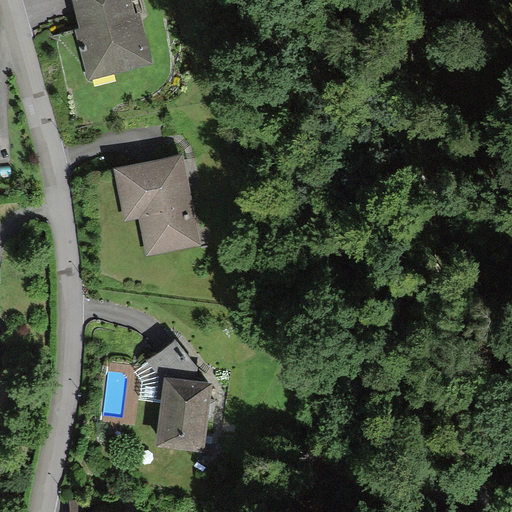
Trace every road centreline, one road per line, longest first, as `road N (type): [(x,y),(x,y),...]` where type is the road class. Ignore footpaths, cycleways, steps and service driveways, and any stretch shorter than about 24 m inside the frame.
road 1 (track): [(511,511),(501,508),(463,440),(440,217),(416,117),(414,0)]
road 2 (residential): [(47,511),(65,439),(64,257),(47,127),(9,0)]
